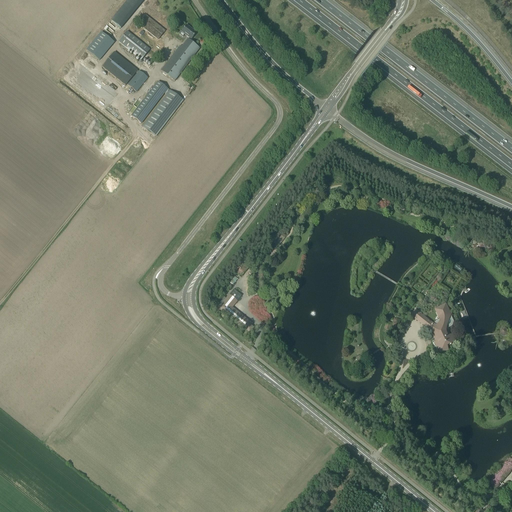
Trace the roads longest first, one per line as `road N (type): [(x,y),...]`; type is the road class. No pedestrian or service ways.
road 1 (unclassified): [(188,297),(162,289),(158,274),(270,129),(276,108),(193,0)]
road 2 (secondary): [(437,511),(202,325),(188,297)]
road 3 (motorway): [(298,0),(511,164)]
road 4 (motorway): [(511,149),(319,0)]
road 5 (secondary): [(188,297),(326,109)]
road 6 (motorway): [(326,109),(385,150),(511,206)]
road 7 (motorway): [(220,0),(273,64),(326,109)]
